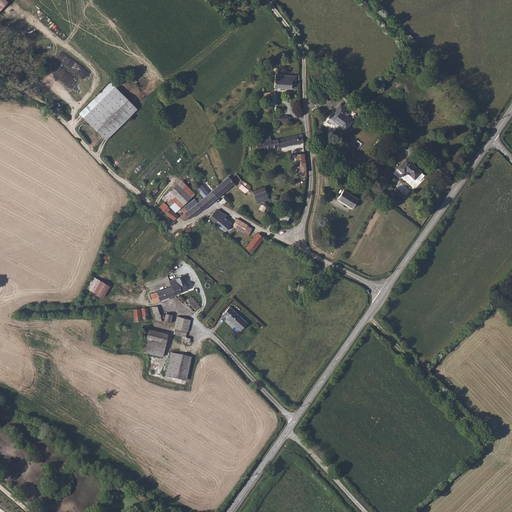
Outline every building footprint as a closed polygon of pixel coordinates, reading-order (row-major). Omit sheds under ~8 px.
[(5,0),(0,0),(0,13),(9,3),(5,0)] [(278,88),(279,88),(284,89),(284,90),(289,90),(290,89),(295,90),(295,82),(299,83),(300,77),(289,76),(279,74),(279,79),(278,88)] [(112,83),(81,114),(104,138),(135,107),(112,83)] [(271,106),(274,106),(279,106),(278,94),(266,94),(267,100),(271,100),(271,105),(271,106)] [(328,113),(339,122),(344,125),(351,116),(347,112),(342,109),(345,105),(338,99),(328,113)] [(280,147),(281,148),(305,144),(304,135),(275,140),(273,141),(272,135),(264,136),(265,142),(258,143),(260,150),(260,151),(280,147)] [(297,159),(298,167),(299,175),(300,175),(308,174),(306,155),(297,156),(297,159)] [(398,169),(404,175),(406,174),(413,181),(420,174),(407,160),(398,169)] [(223,194),(223,193),(236,183),(238,186),(239,185),(242,187),(241,188),(248,193),(250,191),(252,194),(255,191),(253,187),(251,189),(243,183),(245,181),(241,176),(239,173),(233,177),(231,175),(230,176),(222,183),(217,186),(223,194)] [(243,183),(251,189),(253,187),(253,186),(246,180),(245,181),(243,183)] [(176,201),(179,204),(181,207),(192,197),(189,193),(193,190),(187,184),(183,188),(173,198),(176,201)] [(204,191),(207,194),(212,190),(209,186),(204,191)] [(211,203),(223,194),(217,186),(212,190),(207,194),(205,196),(211,203)] [(258,198),(260,202),(268,200),(272,199),(267,186),(255,191),(258,198)] [(339,196),(352,206),(359,197),(346,187),(339,196)] [(197,213),(203,208),(204,209),(211,203),(205,196),(200,200),(197,197),(184,207),(186,211),(183,213),(186,218),(190,215),(191,217),(197,213)] [(177,211),(181,207),(179,204),(176,201),(172,204),(171,205),(177,211)] [(168,214),(175,219),(179,214),(177,213),(176,212),(171,208),(168,213),(168,214)] [(227,218),(221,226),(228,231),(234,223),(229,219),(231,219),(231,217),(231,216),(230,216),(231,215),(221,208),(219,208),(218,209),(216,210),(227,218)] [(221,226),(227,218),(216,210),(215,211),(211,217),(221,226)] [(277,218),(286,223),(289,218),(280,213),(277,218)] [(234,225),(249,234),(253,228),(249,225),(250,225),(239,218),(235,223),(234,225)] [(253,252),(264,237),(258,233),(247,247),(253,252)] [(172,270),(174,277),(182,274),(189,271),(186,264),(172,270)] [(169,285),(147,294),(150,300),(151,300),(152,303),(165,298),(166,299),(172,297),(171,295),(181,291),(186,289),(184,282),(186,282),(182,274),(174,277),(167,280),(169,285)] [(103,298),(110,286),(94,276),(87,289),(103,298)] [(190,294),(182,300),(192,311),(199,305),(190,294)] [(223,315),(222,315),(235,329),(243,322),(227,303),(219,310),(223,315)] [(165,317),(163,316),(161,317),(157,306),(151,307),(156,321),(162,322),(163,320),(165,321),(165,317)] [(136,323),(143,322),(140,309),(133,310),(136,323)] [(164,323),(171,324),(173,315),(166,314),(165,317),(165,321),(164,323)] [(186,337),(187,337),(187,331),(189,331),(191,319),(178,317),(175,335),(186,337)] [(148,329),(143,352),(163,357),(168,334),(148,329)] [(187,381),(192,357),(171,352),(166,377),(187,381)]
